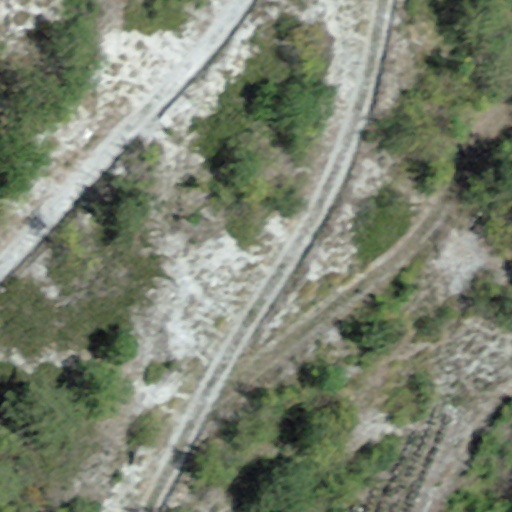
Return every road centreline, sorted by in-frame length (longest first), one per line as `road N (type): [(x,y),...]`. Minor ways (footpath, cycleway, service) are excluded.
road 1 (track): [(379,0),(365,37),(341,184),(189,410),(136,511)]
road 2 (track): [(229,0),(207,34),(0,250)]
